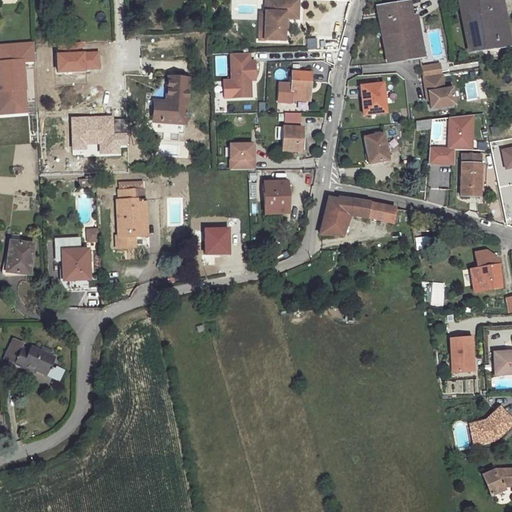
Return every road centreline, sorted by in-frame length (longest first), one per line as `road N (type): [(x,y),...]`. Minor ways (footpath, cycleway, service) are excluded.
road 1 (unclassified): [(0,459),(62,435),(81,410),(84,339),(105,314),(288,263),(304,252),(320,186)]
road 2 (residential): [(511,239),(415,205),(320,186)]
road 3 (unclassified): [(360,0),(320,186)]
road 4 (unknown): [(123,0),(132,51),(199,55)]
